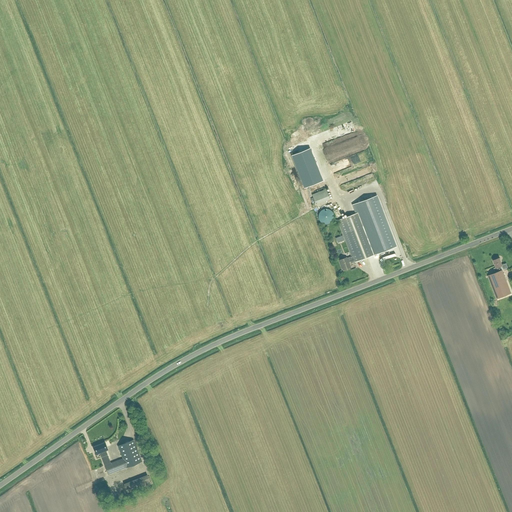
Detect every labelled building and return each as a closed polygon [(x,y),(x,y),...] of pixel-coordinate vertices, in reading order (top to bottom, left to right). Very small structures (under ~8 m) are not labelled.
[(310,148),(291,155),(304,188),(322,181),(310,148)] [(343,167),(364,161),(362,155),(342,162),(343,167)] [(320,203),(319,199),(325,199),(324,195),(314,195),(314,203),(320,203)] [(339,260),(343,270),(350,267),(348,262),(350,261),(351,263),(396,246),(377,195),(353,205),(356,213),(338,220),(351,256),(347,258),(346,257),(339,260)] [(329,223),(332,221),(333,218),(334,215),(332,212),(330,210),(327,208),(323,209),(321,211),(319,214),(319,217),(320,220),(322,222),(325,224),(329,223)] [(496,272),(488,275),(497,298),(511,293),(501,266),(502,265),(499,258),(493,260),(496,267),(494,268),(496,272)] [(134,439),(118,446),(123,458),(105,465),(108,475),(142,461),(134,439)] [(105,442),(93,447),(96,454),(100,453),(101,457),(107,454),(106,450),(108,450),(105,442)] [(148,476),(125,485),(128,493),(151,484),(148,476)]
